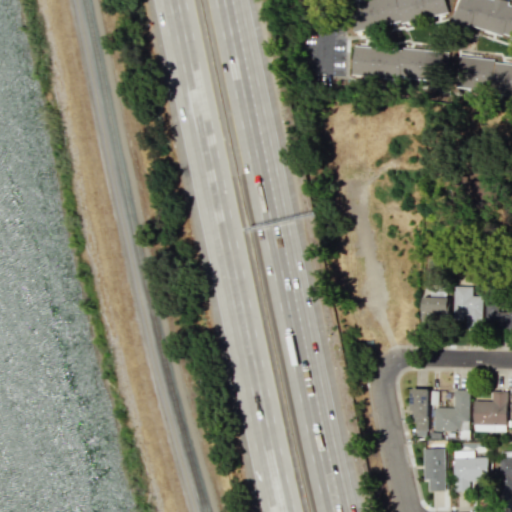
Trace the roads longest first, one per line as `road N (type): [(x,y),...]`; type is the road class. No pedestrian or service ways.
road 1 (motorway): [(336,511),(227,0)]
road 2 (motorway): [(172,0),(279,511)]
road 3 (residential): [(389,363),(386,408),(406,511)]
road 4 (residential): [(389,363),(511,367)]
